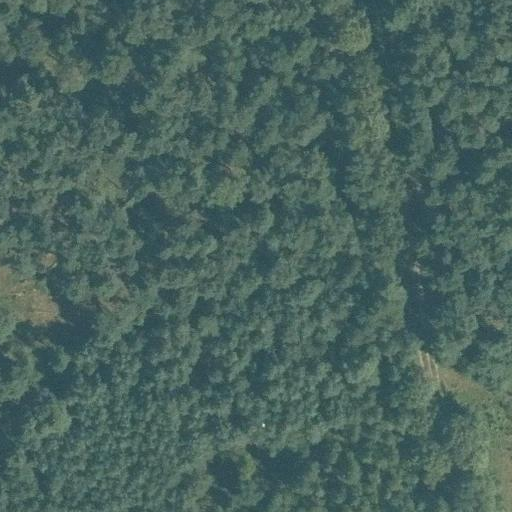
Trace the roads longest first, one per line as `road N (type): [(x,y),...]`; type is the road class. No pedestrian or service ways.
road 1 (track): [(394,186),(461,511)]
road 2 (track): [(357,0),(394,186)]
